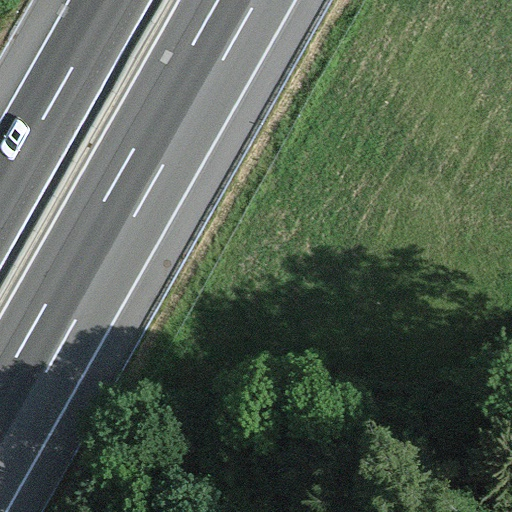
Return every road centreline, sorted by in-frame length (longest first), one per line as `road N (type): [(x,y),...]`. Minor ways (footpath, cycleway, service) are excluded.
road 1 (motorway): [(0,424),(241,0)]
road 2 (motorway): [(110,0),(0,194)]
